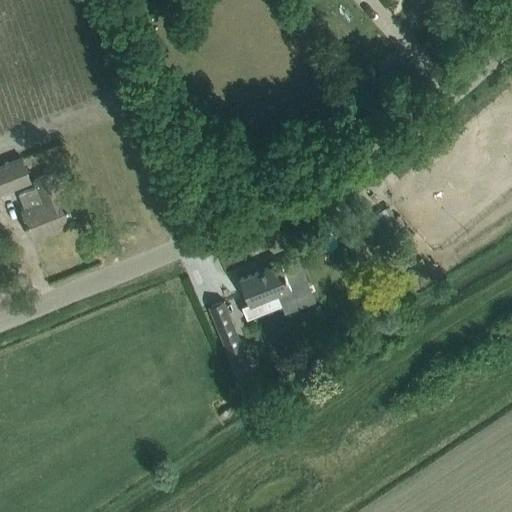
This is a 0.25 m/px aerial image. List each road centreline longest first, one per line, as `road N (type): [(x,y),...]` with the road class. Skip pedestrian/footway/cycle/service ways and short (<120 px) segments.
road 1 (unclassified): [(0,323),(305,191),(432,110),(511,43)]
road 2 (track): [(180,249),(96,0)]
